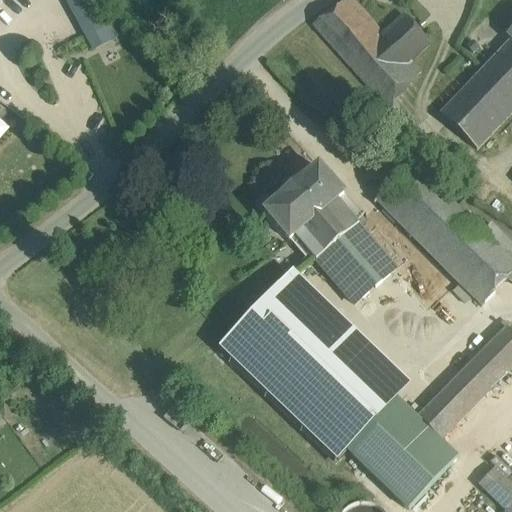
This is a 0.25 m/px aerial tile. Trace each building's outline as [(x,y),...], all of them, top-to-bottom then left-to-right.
[(90,0),(64,0),(86,38),(110,25),(97,3),(93,5),(90,0)] [(382,37),(350,0),(349,0),(313,27),(392,117),(410,100),(403,91),(421,75),(411,63),(430,46),(405,17),(382,37)] [(110,25),(86,38),(94,53),(118,40),(110,25)] [(511,31),(506,37),(511,41),(494,58),(511,75),(511,31)] [(511,110),(511,75),(494,58),(438,114),(473,149),(511,110)] [(511,263),(483,234),(426,179),(412,167),(375,203),(482,307),(511,277),(511,263)] [(306,179),(278,203),(266,214),(290,242),(295,237),(314,258),(355,223),(337,203),(344,197),(319,169),(306,180),(306,179)] [(355,223),(314,258),(355,305),(396,271),(360,230),(367,225),(361,218),(355,223)] [(511,246),(491,225),(483,234),(511,263),(511,246)] [(389,388),(284,286),(219,349),(337,463),(348,453),(401,401),(402,400),(389,388)] [(418,418),(418,419),(441,441),(443,440),(442,439),(511,369),(511,333),(508,329),(431,406),(418,418)] [(418,418),(431,406),(401,376),(389,388),(402,400),(401,401),(418,418)] [(441,441),(418,419),(418,418),(401,401),(348,453),(409,510),(458,458),(441,441)] [(511,506),(511,486),(508,483),(495,469),(479,485),(506,511),(511,506)]
